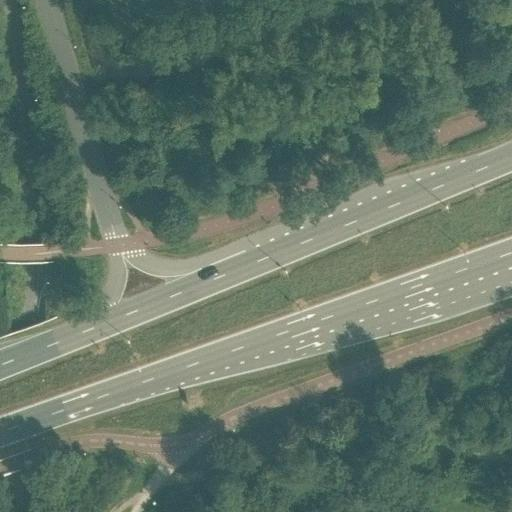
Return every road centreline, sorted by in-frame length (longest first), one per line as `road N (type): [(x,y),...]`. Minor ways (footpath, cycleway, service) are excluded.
road 1 (primary): [(0,433),(511,253)]
road 2 (unknown): [(511,458),(402,447),(265,463),(177,476),(116,511)]
road 3 (unclassified): [(119,247),(45,0)]
road 4 (primary): [(511,157),(296,245)]
road 5 (primary): [(296,245),(105,324)]
road 6 (unclassified): [(296,245),(247,243),(177,269),(119,247)]
